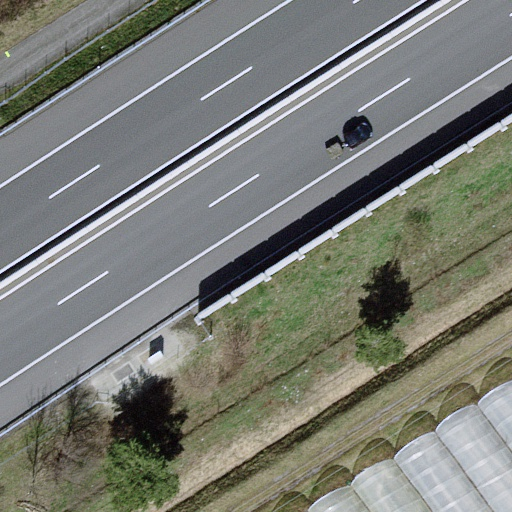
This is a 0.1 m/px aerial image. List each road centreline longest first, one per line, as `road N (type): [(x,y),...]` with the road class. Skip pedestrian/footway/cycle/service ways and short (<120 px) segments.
road 1 (motorway): [(0,342),(511,15)]
road 2 (motorway): [(353,0),(0,226)]
road 3 (unclassified): [(122,0),(0,78)]
